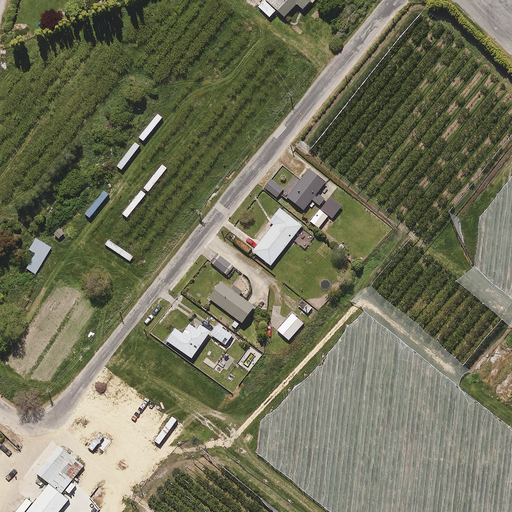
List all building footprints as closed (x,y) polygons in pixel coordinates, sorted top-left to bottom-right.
[(302,9),(309,2),(312,5),(316,0),(265,0),(284,17),(296,4),(302,9)] [(299,182),(294,178),(283,192),(288,196),(287,197),(305,210),(312,200),(320,206),(325,199),(318,193),(325,183),(308,170),(299,182)] [(271,182),(265,190),(276,199),(282,191),(271,182)] [(253,247),(251,250),(271,266),(303,227),(280,208),(268,223),(271,225),(269,228),(266,226),(263,229),(265,231),(263,234),(262,234),(258,238),(261,240),(259,243),(256,241),(255,242),(253,240),(249,244),(253,247)] [(309,222),(319,229),(328,217),(319,210),(309,222)] [(220,257),(212,267),(229,280),(237,270),(220,257)] [(221,280),(199,307),(205,312),(212,303),(234,321),(229,328),(235,333),(255,307),(221,280)] [(306,299),(298,309),(312,319),(320,310),(306,299)] [(305,323),(292,312),(276,330),(290,341),(305,323)] [(175,327),(165,341),(192,359),(211,332),(199,323),(196,327),(189,323),(183,332),(175,327)] [(233,337),(218,325),(210,335),(225,347),(233,337)] [(93,451),(103,438),(98,434),(88,447),(93,451)] [(24,511),(59,511),(69,500),(62,494),(85,464),(53,440),(18,486),(34,499),(24,511)]
